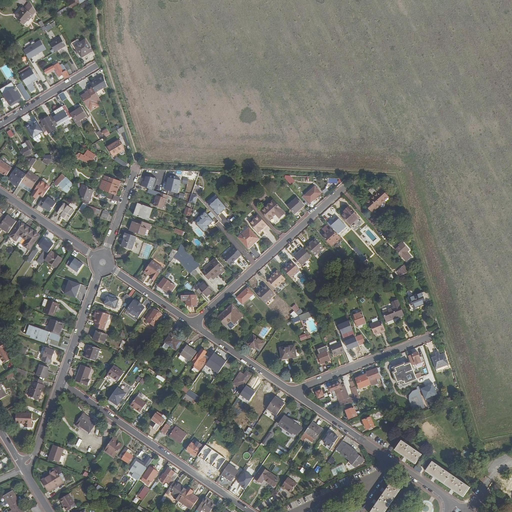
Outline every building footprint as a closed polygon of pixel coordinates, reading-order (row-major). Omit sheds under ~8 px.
[(36,11),(30,2),(24,8),(23,7),(22,8),(15,16),(18,18),(17,20),(24,25),(30,18),(36,11)] [(68,7),(55,14),(58,18),(70,10),(68,7)] [(60,37),(50,43),(56,52),(66,46),(60,37)] [(29,59),(47,50),(42,40),(24,49),(29,59)] [(79,53),(82,57),(93,51),(85,40),(75,46),(77,50),(76,51),(77,54),(79,53)] [(65,79),(70,76),(66,71),(64,72),(59,64),(55,67),(57,71),(56,71),(59,77),(63,75),(65,79)] [(53,66),(45,71),(46,74),(55,69),(53,66)] [(21,77),(32,70),(30,67),(19,73),(21,77)] [(32,70),(21,77),(31,92),(36,89),(32,82),(37,79),(32,70)] [(1,89),(4,94),(10,104),(21,98),(12,83),(1,89)] [(26,100),(31,98),(26,91),(22,93),(26,100)] [(59,95),(64,102),(70,98),(66,91),(59,95)] [(96,93),(84,100),(86,103),(88,107),(100,100),(96,93)] [(65,105),(51,113),(53,115),(59,125),(72,117),(70,114),(65,105)] [(76,123),(77,122),(87,116),(82,107),(78,109),(77,106),(75,108),(76,110),(70,114),(72,117),(76,123)] [(40,125),(44,131),(47,130),(48,132),(56,128),(55,127),(59,125),(53,115),(49,117),(48,117),(41,121),(43,123),(40,125)] [(40,125),(37,121),(34,123),(34,124),(31,126),(30,125),(26,127),(33,138),(39,134),(44,131),(40,125)] [(91,141),(99,136),(97,133),(91,123),(84,128),(87,134),(88,135),(91,141)] [(30,150),(34,148),(29,140),(26,142),(28,146),(21,150),(22,151),(20,152),(22,155),(24,154),(26,157),(32,153),(30,150)] [(124,149),(122,146),(121,144),(119,140),(108,147),(112,153),(112,154),(113,155),(124,149)] [(79,157),(90,164),(96,155),(88,150),(84,155),(82,153),(79,157)] [(31,167),(37,158),(35,158),(25,158),(24,160),(27,163),(27,164),(31,167)] [(19,185),(26,174),(16,167),(10,178),(13,180),(12,181),(19,186),(19,185)] [(25,184),(32,189),(40,177),(29,170),(26,174),(19,185),(23,188),(25,184)] [(285,178),(292,185),(297,180),(289,173),(285,178)] [(70,189),(71,187),(70,186),(73,184),(62,174),(54,183),(57,186),(60,184),(68,191),(70,189)] [(120,180),(105,175),(100,189),(110,192),(115,194),(120,180)] [(168,178),(166,189),(178,192),(181,181),(168,178)] [(82,184),(83,183),(76,180),(77,185),(80,186),(79,190),(82,191),(80,194),(81,196),(83,197),(82,199),(83,203),(85,203),(91,187),(82,184)] [(39,195),(44,188),(37,183),(32,190),(39,195)] [(30,192),(32,189),(25,184),(23,188),(30,192)] [(310,202),(321,193),(315,186),(305,195),(310,202)] [(380,187),(376,191),(377,192),(374,195),(366,202),(373,211),(389,198),(380,187)] [(121,196),(115,194),(110,192),(109,195),(113,197),(113,199),(119,201),(121,196)] [(168,195),(161,192),(160,195),(157,195),(154,205),(163,209),(168,195)] [(190,201),(196,203),(199,195),(192,193),(190,201)] [(217,196),(208,204),(219,215),(222,212),(227,218),(232,213),(217,196)] [(53,214),(60,204),(49,197),(43,207),(53,214)] [(297,197),(288,205),(295,213),(304,205),(297,197)] [(279,216),(284,212),(273,199),(261,210),(269,218),(276,212),(279,216)] [(68,220),(75,210),(64,203),(57,213),(68,220)] [(83,203),(79,209),(84,211),(87,204),(85,203),(83,203)] [(153,208),(138,203),(133,215),(149,220),(153,208)] [(184,214),(190,216),(193,209),(186,207),(184,214)] [(342,216),(350,226),(360,218),(350,207),(346,211),(347,211),(347,212),(346,213),(342,216)] [(208,224),(213,219),(206,212),(195,222),(204,232),(210,227),(209,226),(208,224)] [(266,223),(259,215),(250,223),(258,232),(262,229),(261,228),(266,223)] [(0,227),(8,233),(16,222),(7,217),(0,227)] [(149,230),(151,224),(143,221),(142,224),(133,221),(130,230),(144,235),(147,229),(149,230)] [(23,238),(30,228),(20,222),(10,236),(17,241),(20,236),(23,238)] [(332,245),(341,237),(329,224),(325,226),(328,230),(326,232),(323,235),(332,245)] [(334,228),(339,234),(344,230),(339,224),(334,228)] [(40,235),(30,228),(23,238),(27,240),(23,245),(30,250),(40,235)] [(255,242),(259,238),(251,229),(248,233),(246,231),(239,236),(238,237),(247,248),(255,241),(255,242)] [(125,237),(123,240),(121,246),(132,249),(137,236),(125,232),(123,236),(125,237)] [(343,238),(349,244),(352,242),(346,235),(343,238)] [(377,237),(372,239),(376,249),(381,247),(377,237)] [(45,259),(49,253),(48,252),(54,244),(50,241),(49,243),(44,239),(40,246),(44,250),(37,261),(42,264),(45,259)] [(316,239),(307,247),(315,255),(324,248),(316,239)] [(396,249),(401,255),(402,254),(404,256),(403,256),(407,261),(412,257),(407,251),(409,249),(403,242),(400,245),(396,249)] [(242,254),(235,246),(223,257),(231,266),(235,262),(234,261),(242,254)] [(355,246),(353,248),(361,257),(364,255),(355,246)] [(39,250),(35,247),(27,259),(31,262),(39,250)] [(304,248),(294,256),(304,268),(311,262),(308,259),(311,256),(304,248)] [(62,259),(51,251),(49,253),(45,259),(49,262),(49,261),(57,266),(62,259)] [(191,272),(192,273),(195,269),(178,251),(174,257),(176,259),(177,259),(190,273),(191,272)] [(70,259),(64,267),(70,271),(76,262),(70,259)] [(152,260),(145,271),(151,275),(151,276),(155,279),(163,267),(152,260)] [(283,268),(285,270),(291,277),(300,270),(292,261),(283,268)] [(217,273),(216,272),(219,270),(213,263),(203,272),(209,278),(215,273),(216,274),(217,273)] [(400,275),(411,271),(406,264),(397,272),(400,275)] [(269,279),(277,288),(288,278),(280,269),(269,279)] [(159,286),(170,293),(176,285),(165,277),(159,286)] [(70,279),(68,286),(63,284),(60,292),(78,298),(83,283),(70,279)] [(202,292),(204,293),(207,296),(214,290),(206,282),(199,288),(195,284),(193,286),(200,294),(202,292)] [(263,288),(257,294),(265,303),(274,294),(265,283),(261,286),(263,288)] [(236,297),(234,298),(242,307),(244,305),(243,303),(253,294),(248,288),(237,297),(236,297)] [(425,302),(428,300),(425,291),(410,297),(414,307),(426,303),(425,302)] [(127,294),(122,300),(127,304),(132,298),(127,294)] [(186,305),(191,305),(197,305),(197,296),(196,294),(181,294),(181,300),(187,300),(186,305)] [(107,295),(104,304),(116,308),(119,299),(107,295)] [(59,303),(49,300),(46,307),(44,313),(54,316),(59,303)] [(134,300),(127,310),(138,318),(145,308),(134,300)] [(392,302),(394,307),(383,311),(387,321),(404,315),(398,300),(392,302)] [(233,304),(218,316),(226,325),(232,320),(234,323),(243,316),(233,304)] [(155,309),(147,320),(155,326),(162,314),(155,309)] [(97,310),(95,315),(97,316),(96,317),(95,321),(97,322),(95,327),(104,330),(110,314),(97,310)] [(357,326),(366,322),(362,312),(353,315),(357,326)] [(308,323),(310,332),(318,330),(314,317),(304,320),(305,324),(308,323)] [(47,331),(59,335),(63,323),(52,319),(47,331)] [(386,330),(382,320),(370,324),(374,334),(386,330)] [(39,336),(40,334),(43,335),(41,340),(48,343),(52,333),(42,330),(41,332),(34,330),(32,334),(39,336)] [(94,340),(104,343),(107,335),(97,331),(94,340)] [(166,342),(170,345),(177,350),(183,341),(171,333),(165,342),(166,342)] [(362,334),(356,337),(359,345),(365,343),(362,334)] [(248,343),(253,347),(254,345),(260,349),(265,342),(254,335),(248,343)] [(0,356),(2,360),(5,358),(7,361),(11,359),(5,349),(10,346),(5,337),(0,340),(0,356)] [(359,345),(356,337),(346,341),(349,349),(359,345)] [(346,352),(342,341),(330,346),(335,356),(346,352)] [(254,345),(253,347),(260,352),(266,343),(265,342),(260,349),(254,345)] [(86,358),(96,361),(100,349),(90,345),(86,358)] [(191,361),(197,352),(187,345),(181,354),(191,361)] [(282,359),(296,357),(295,345),(280,347),(282,359)] [(331,359),(332,358),(327,345),(318,349),(320,354),(318,354),(321,363),(331,359)] [(18,352),(23,354),(25,355),(27,349),(20,346),(18,352)] [(51,364),(55,350),(46,346),(41,361),(51,364)] [(437,356),(435,351),(437,351),(435,346),(429,348),(432,357),(437,356)] [(424,358),(423,357),(421,358),(418,351),(409,355),(413,364),(414,363),(414,362),(416,361),(417,364),(425,360),(424,359),(426,359),(425,357),(424,358)] [(198,353),(193,362),(201,368),(207,359),(198,353)] [(436,369),(449,365),(445,353),(440,354),(440,353),(437,354),(437,356),(432,357),(436,369)] [(218,368),(221,370),(226,363),(226,362),(216,356),(213,360),(214,361),(212,365),(218,369),(218,368)] [(403,364),(402,366),(399,367),(398,366),(395,367),(396,368),(393,370),(398,382),(403,380),(405,381),(406,384),(417,379),(411,362),(408,364),(405,365),(405,364),(403,364)] [(230,366),(226,363),(221,370),(220,371),(223,372),(225,372),(225,371),(226,371),(230,366)] [(37,375),(46,378),(49,368),(40,364),(37,375)] [(91,368),(81,365),(76,381),(88,385),(90,380),(87,379),(91,368)] [(108,374),(118,381),(124,373),(114,365),(108,374)] [(366,372),(367,375),(371,384),(372,386),(379,383),(377,378),(381,377),(378,368),(366,372)] [(240,382),(244,385),(251,374),(247,371),(244,376),(240,382)] [(240,382),(244,376),(240,373),(233,383),(242,389),(244,385),(240,382)] [(360,388),(371,384),(367,375),(356,379),(360,388)] [(43,381),(35,378),(29,396),(39,400),(44,385),(42,384),(43,381)] [(436,383),(422,387),(429,408),(436,406),(433,397),(440,395),(436,383)] [(340,402),(350,398),(345,385),(335,389),(340,402)] [(422,390),(420,385),(417,386),(417,387),(416,387),(417,388),(411,390),(412,398),(415,404),(418,407),(423,408),(425,407),(419,391),(422,390)] [(117,387),(109,400),(117,405),(126,393),(117,387)] [(317,390),(319,398),(327,396),(325,388),(317,390)] [(187,393),(194,399),(195,399),(197,396),(189,390),(187,393)] [(187,393),(184,396),(192,402),(194,399),(187,393)] [(147,403),(137,396),(131,405),(141,412),(147,403)] [(275,397),(267,408),(277,415),(285,404),(275,397)] [(342,406),(353,402),(351,397),(350,398),(340,402),(342,406)] [(349,418),(358,415),(355,407),(346,411),(349,418)] [(157,413),(156,413),(152,419),(157,422),(154,427),(158,430),(161,425),(162,426),(166,420),(165,419),(166,417),(158,412),(157,413)] [(32,427),(32,414),(17,413),(16,423),(24,423),(24,427),(32,427)] [(88,429),(90,431),(95,424),(82,415),(76,425),(79,427),(80,425),(87,430),(88,429)] [(298,425),(289,418),(288,419),(285,416),(279,424),(283,426),(282,427),(292,434),(298,425)] [(371,417),(363,420),(367,429),(375,426),(371,417)] [(170,420),(169,419),(161,431),(165,433),(172,423),(170,421),(170,420)] [(313,421),(312,423),(322,430),(323,429),(313,421)] [(312,423),(305,432),(316,440),(322,430),(312,423)] [(170,435),(174,438),(180,429),(176,426),(175,428),(173,427),(171,430),(173,431),(170,435)] [(180,429),(174,438),(181,443),(187,434),(180,429)] [(269,432),(262,443),(266,445),(273,435),(269,432)] [(324,442),(332,447),(339,437),(330,432),(324,442)] [(114,436),(106,449),(111,452),(110,453),(114,456),(122,445),(116,441),(118,438),(114,436)] [(401,440),(395,449),(415,464),(422,454),(401,440)] [(187,450),(195,456),(200,448),(202,444),(198,442),(195,445),(192,442),(187,450)] [(356,453),(358,452),(347,444),(341,453),(351,460),(350,460),(349,460),(349,461),(349,462),(349,463),(350,463),(350,464),(351,464),(356,467),(359,463),(361,464),(365,459),(356,453)] [(59,462),(64,448),(54,445),(49,459),(59,462)] [(133,456),(130,454),(127,451),(128,449),(126,448),(120,457),(128,463),(133,456)] [(206,459),(217,466),(223,458),(212,450),(206,459)] [(143,473),(153,459),(149,457),(148,458),(146,461),(144,463),(141,461),(138,458),(136,462),(140,465),(135,472),(141,476),(143,473)] [(432,461),(426,471),(464,496),(470,487),(432,461)] [(222,474),(226,476),(229,478),(228,480),(232,482),(239,471),(229,464),(222,474)] [(344,465),(332,469),(334,476),(347,471),(344,465)] [(159,472),(151,466),(141,480),(146,484),(149,479),(152,481),(159,472)] [(279,479),(262,467),(255,478),(262,483),(264,479),(274,486),(279,479)] [(175,481),(179,475),(169,468),(165,474),(164,473),(161,477),(169,483),(172,479),(175,481)] [(64,482),(63,481),(57,470),(56,470),(56,469),(55,469),(54,469),(53,469),(52,469),(52,470),(51,470),(51,471),(51,472),(51,473),(51,474),(42,479),(49,490),(64,482)] [(72,476),(63,481),(64,482),(67,486),(75,481),(72,476)] [(289,476),(282,486),(285,489),(286,488),(292,492),(298,483),(289,476)] [(343,486),(353,482),(350,476),(340,480),(343,486)] [(511,481),(508,479),(501,488),(511,495),(511,481)] [(174,481),(166,493),(169,494),(171,491),(177,495),(175,499),(179,501),(179,500),(187,489),(177,482),(177,483),(174,481)] [(384,511),(402,487),(392,481),(370,511),(384,511)] [(99,485),(97,488),(104,493),(105,492),(104,490),(105,489),(99,485)] [(150,489),(145,485),(138,496),(143,499),(150,489)] [(193,489),(189,486),(187,489),(179,500),(192,509),(199,498),(195,495),(194,496),(190,494),(193,489)] [(10,506),(21,500),(19,497),(17,498),(13,490),(4,496),(10,506)] [(60,499),(68,511),(76,506),(69,494),(60,499)] [(23,511),(25,511),(21,503),(22,502),(23,503),(29,499),(27,496),(21,500),(10,506),(12,509),(9,511),(23,511)] [(206,497),(198,509),(201,511),(202,509),(206,511),(210,511),(215,505),(211,503),(212,501),(206,497)]
